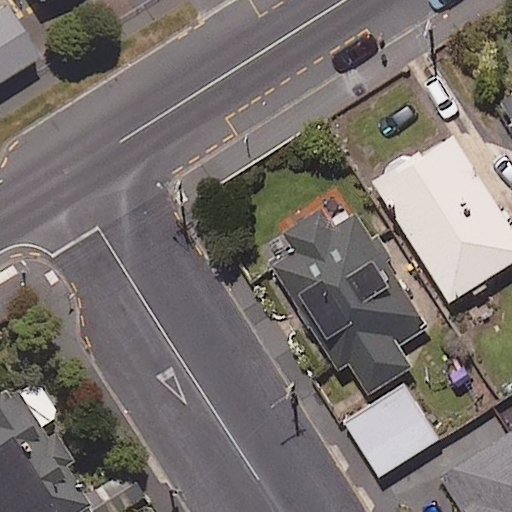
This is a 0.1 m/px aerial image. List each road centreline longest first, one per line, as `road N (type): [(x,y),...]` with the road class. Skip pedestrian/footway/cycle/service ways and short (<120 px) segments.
road 1 (residential): [(62,178),(279,511)]
road 2 (tertiary): [(345,0),(62,178)]
